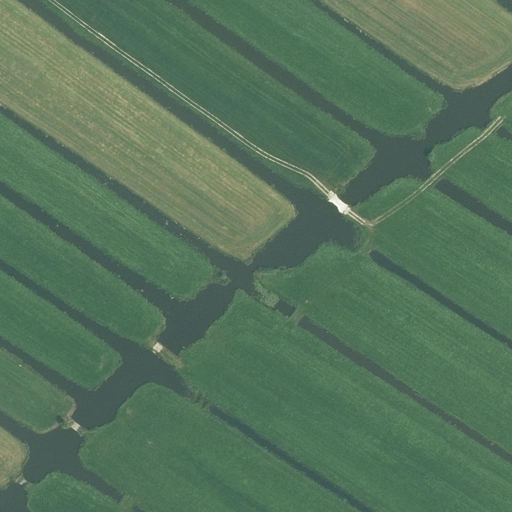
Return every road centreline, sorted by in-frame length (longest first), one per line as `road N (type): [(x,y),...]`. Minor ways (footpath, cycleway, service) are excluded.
road 1 (track): [(511,110),(367,226),(368,244),(357,259),(196,411),(119,511)]
road 2 (track): [(331,197),(51,0)]
